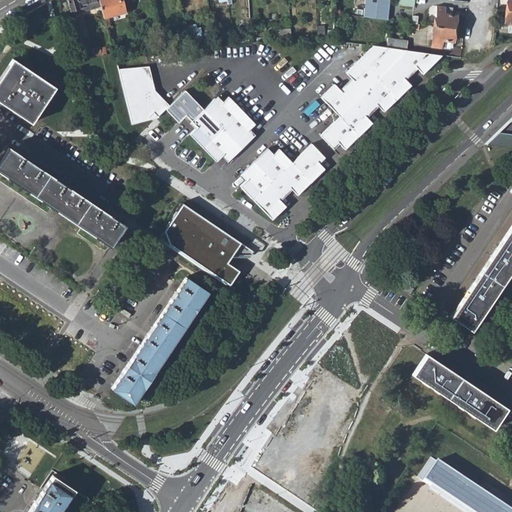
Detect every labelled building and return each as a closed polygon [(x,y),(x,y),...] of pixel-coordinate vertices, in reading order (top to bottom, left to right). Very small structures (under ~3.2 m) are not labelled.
[(67,0),(70,9),(72,10),(79,8),(78,5),(97,0),(67,0)] [(98,0),(104,18),(125,12),(121,0),(98,0)] [(365,0),(364,16),(389,19),(391,0),(365,0)] [(435,6),(432,26),(453,29),(454,15),(451,15),(443,14),(444,7),(435,6)] [(444,7),(443,14),(451,15),(451,8),(444,7)] [(511,11),(505,11),(503,24),(508,24),(511,24),(511,11)] [(82,14),(72,17),(83,58),(92,55),(91,49),(82,14)] [(432,26),(430,46),(439,47),(440,40),(448,41),(451,42),(453,29),(432,26)] [(387,40),(386,47),(406,50),(407,42),(387,40)] [(440,40),(439,47),(446,48),(448,41),(440,40)] [(374,45),(361,58),(379,78),(399,59),(408,50),(406,50),(386,47),(374,45)] [(104,47),(91,49),(92,55),(106,54),(105,50),(104,47)] [(408,50),(399,59),(411,71),(416,66),(418,68),(423,74),(443,55),(408,50)] [(361,58),(347,71),(351,75),(353,78),(347,84),(360,97),(379,78),(361,58)] [(399,59),(379,78),(399,97),(412,85),(407,79),(405,77),(411,71),(399,59)] [(59,91),(16,61),(0,87),(0,102),(35,127),(40,119),(59,91)] [(148,67),(117,69),(123,95),(140,90),(147,98),(154,91),(148,67)] [(351,75),(345,81),(347,84),(353,78),(351,75)] [(379,78),(360,97),(372,109),(377,104),(380,106),(384,111),(399,97),(379,78)] [(336,83),(321,96),(340,116),(360,97),(347,84),(342,89),(339,87),(336,83)] [(140,90),(123,95),(131,125),(147,120),(146,117),(152,112),(157,116),(165,109),(168,106),(154,91),(147,98),(140,90)] [(168,106),(165,109),(178,122),(183,117),(185,115),(191,121),(203,109),(184,90),(168,106)] [(214,99),(203,110),(222,129),(241,110),(227,96),(221,102),(218,104),(214,99)] [(360,97),(340,116),(359,135),(373,122),(368,117),(366,114),(372,109),(360,97)] [(193,128),(188,133),(202,148),(222,129),(203,110),(203,109),(191,121),(196,126),(194,127),(193,128)] [(241,110),(222,129),(240,148),(251,138),(246,133),(248,130),(255,124),(241,110)] [(152,112),(146,117),(147,120),(155,118),(157,116),(152,112)] [(340,116),(321,134),(333,146),(339,141),(341,143),(346,148),(359,135),(340,116)] [(222,129),(202,148),(216,162),(222,156),(225,153),(230,158),(240,148),(222,129)] [(511,134),(495,133),(484,144),(511,147),(511,134)] [(339,141),(333,146),(335,149),(341,143),(339,141)] [(265,150),(242,172),(249,179),(246,182),(242,185),(255,199),(273,218),(287,205),(282,201),(280,199),(285,193),(291,187),(294,190),(298,194),(325,168),(321,163),(319,161),(325,155),(312,142),(292,161),(279,148),(273,154),(271,157),(265,150)] [(267,148),(265,150),(271,157),(273,154),(267,148)] [(0,166),(0,172),(113,249),(128,228),(11,150),(0,166)] [(242,172),(240,175),(246,182),(249,179),(242,172)] [(291,187),(285,193),(288,196),(294,190),(291,187)] [(185,205),(164,235),(172,250),(230,288),(240,274),(228,266),(234,256),(249,258),(253,252),(185,205)] [(511,267),(511,223),(449,315),(469,329),(511,267)] [(114,391),(136,405),(210,296),(189,281),(114,391)] [(0,319),(17,297),(0,284),(0,319)] [(330,370),(337,374),(345,360),(338,356),(330,370)] [(509,410),(429,357),(414,377),(496,432),(501,423),(509,410)] [(510,511),(435,461),(422,481),(431,486),(426,494),(443,511),(510,511)] [(59,511),(73,491),(51,477),(26,511),(59,511)]
